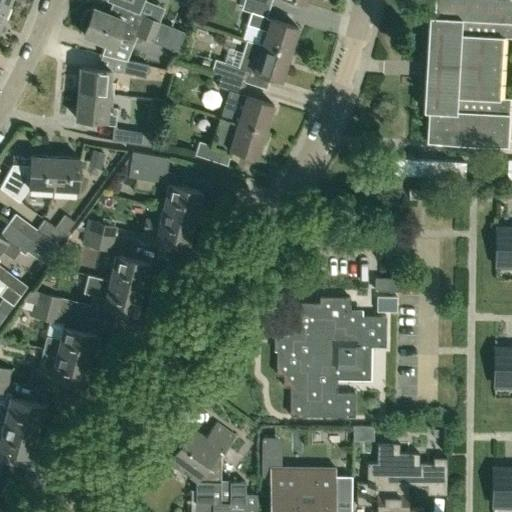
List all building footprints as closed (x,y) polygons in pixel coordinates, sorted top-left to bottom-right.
[(290,52),(298,27),(266,16),(270,4),(258,0),(243,0),(241,8),(251,11),(247,24),(266,30),(262,43),(290,52)] [(511,20),(511,0),(433,0),(425,140),(506,145),(509,96),(497,95),(502,20),(511,20)] [(93,7),(92,10),(89,9),(85,11),(81,21),(83,24),(86,26),(83,33),(113,45),(116,38),(133,42),(136,35),(139,25),(93,7)] [(190,20),(197,22),(200,15),(193,12),(190,20)] [(154,42),(162,21),(143,14),(139,25),(136,35),(154,42)] [(215,58),(211,70),(246,80),(250,68),(271,75),(281,78),(290,52),(262,43),(246,38),(242,50),(242,51),(238,65),(215,58)] [(145,77),(148,65),(125,59),(122,71),(145,77)] [(107,93),(109,68),(79,65),(77,90),(107,93)] [(242,94),(245,81),(246,80),(211,70),(220,73),(217,85),(242,94)] [(115,124),(116,106),(106,105),(107,93),(77,90),(75,117),(105,119),(104,123),(115,124)] [(265,129),(274,102),(245,93),(236,120),(265,129)] [(236,121),(220,116),(211,145),(199,141),(195,153),(226,163),(231,147),(257,156),(265,129),(236,120),(236,121)] [(147,144),(148,134),(117,130),(116,140),(147,144)] [(174,184),(176,172),(165,170),(168,157),(131,151),(127,176),(136,178),(134,189),(152,192),(153,180),(166,182),(161,207),(194,215),(200,190),(174,184)] [(51,188),(53,156),(29,154),(28,165),(11,164),(0,184),(0,187),(17,200),(27,187),(51,188)] [(76,190),(78,158),(53,156),(51,188),(76,190)] [(464,178),(465,163),(465,161),(421,158),(392,157),(391,173),(464,178)] [(413,197),(425,197),(433,197),(433,188),(433,187),(408,187),(408,197),(413,197)] [(189,240),(194,215),(161,207),(158,220),(145,217),(142,229),(189,240)] [(31,236),(52,251),(56,245),(74,220),(64,213),(55,226),(44,218),(31,236)] [(112,238),(115,226),(90,220),(87,232),(112,238)] [(511,264),(511,224),(496,225),(496,265),(511,264)] [(13,257),(21,246),(1,231),(0,232),(0,247),(0,248),(13,257)] [(109,249),(112,238),(87,232),(85,243),(109,249)] [(31,236),(22,247),(27,250),(43,262),(52,251),(31,236)] [(142,287),(148,262),(114,254),(109,279),(142,287)] [(0,278),(20,293),(27,284),(0,264),(0,278)] [(142,287),(109,279),(87,274),(83,291),(92,293),(90,301),(136,312),(142,287)] [(398,290),(398,277),(374,276),(374,290),(398,290)] [(30,288),(22,299),(31,301),(31,302),(90,316),(60,308),(63,298),(38,292),(38,290),(31,288),(30,288)] [(348,313),(349,294),(318,294),(318,300),(289,300),(288,341),(276,341),(276,372),(283,372),(283,384),(290,384),(290,413),(355,413),(355,390),(337,390),(337,373),(367,373),(368,343),(386,343),(386,313),(348,313)] [(0,308),(5,313),(12,304),(2,297),(0,299),(0,308)] [(90,316),(31,302),(28,314),(32,315),(63,322),(59,339),(45,335),(43,346),(57,349),(56,350),(90,358),(96,334),(86,331),(90,316)] [(84,384),(90,358),(56,350),(57,349),(43,346),(39,360),(40,360),(37,373),(84,384)] [(511,384),(511,346),(494,347),(493,384),(511,384)] [(0,378),(8,381),(10,370),(0,367),(0,378)] [(37,430),(43,405),(10,397),(4,421),(37,430)] [(0,446),(31,454),(37,430),(4,421),(1,435),(0,434),(0,446)] [(220,456),(234,435),(215,421),(204,436),(191,426),(168,459),(195,478),(194,511),(244,511),(245,480),(219,480),(220,456)] [(419,461),(419,451),(400,451),(400,440),(377,440),(377,460),(367,460),(367,480),(356,480),(356,502),(372,502),(372,491),(409,492),(409,483),(447,483),(447,455),(433,455),(433,461),(419,461)] [(278,443),(262,443),(261,458),(277,459),(278,443)] [(334,511),(335,474),(299,474),(299,465),(269,464),(269,476),(269,480),(269,490),(268,511),(334,511)] [(511,506),(511,465),(493,466),(492,506),(511,506)] [(260,490),(269,490),(269,480),(269,476),(260,476),(260,490)] [(417,511),(417,505),(409,505),(409,492),(372,491),(372,502),(376,502),(375,511),(417,511)]
